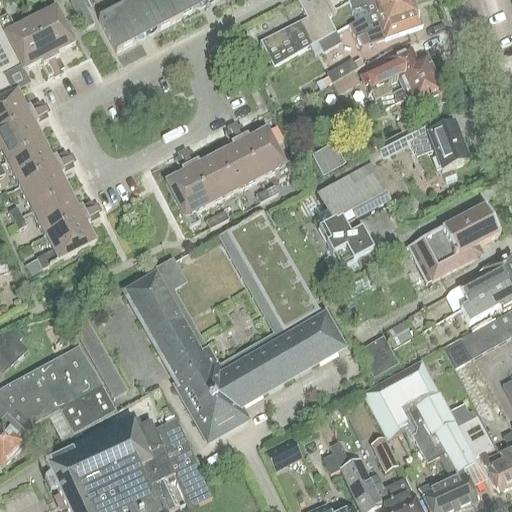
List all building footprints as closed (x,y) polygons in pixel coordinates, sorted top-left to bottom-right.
[(92,29),(80,0),(74,0),(68,2),(81,33),(92,29)] [(137,0),(97,21),(115,55),(219,0),(137,0)] [(273,71),(317,48),(322,56),(341,47),(327,20),(336,15),(327,0),(303,0),(297,4),(306,21),(259,45),(260,45),(273,71)] [(357,24),(411,6),(408,0),(351,0),(347,2),(351,15),(354,25),(357,24)] [(90,1),(83,5),(86,11),(93,8),(90,1)] [(357,24),(354,25),(348,29),(360,51),(422,30),(416,13),(413,14),(411,6),(357,24)] [(28,13),(24,15),(56,77),(61,75),(60,73),(64,71),(56,57),(73,47),(55,11),(33,22),(28,13)] [(0,135),(45,112),(43,108),(42,109),(39,105),(25,113),(16,95),(12,97),(3,80),(20,71),(22,74),(40,65),(47,80),(51,78),(52,79),(56,77),(24,15),(20,17),(25,27),(14,32),(7,18),(0,21),(0,135)] [(425,57),(415,62),(409,50),(384,62),(385,65),(358,78),(363,90),(364,89),(367,95),(369,94),(374,105),(379,103),(390,98),(385,88),(397,82),(402,92),(434,77),(425,57)] [(338,74),(341,80),(351,75),(353,74),(345,58),(331,66),(336,76),(338,74)] [(358,62),(352,66),(356,73),(362,69),(358,62)] [(358,87),(351,75),(341,80),(331,86),(337,98),(358,87)] [(445,99),(434,77),(402,92),(390,98),(379,103),(384,114),(407,104),(412,114),(445,99)] [(325,89),(330,86),(326,79),(321,82),(325,89)] [(48,116),(45,112),(0,135),(0,154),(5,164),(41,145),(33,129),(48,121),(46,117),(48,116)] [(413,133),(374,148),(379,160),(409,147),(415,161),(428,156),(438,179),(468,166),(452,126),(422,138),(423,139),(416,141),(413,133)] [(236,129),(232,131),(259,184),(274,176),(279,185),(290,179),(273,148),(267,135),(266,134),(249,143),(241,128),(237,130),(236,129)] [(276,130),(267,135),(273,148),(283,143),(276,130)] [(210,209),(259,184),(232,131),(228,133),(229,135),(225,137),(232,151),(199,169),(191,154),(187,156),(186,154),(182,157),(210,209)] [(5,164),(18,190),(71,162),(69,158),(67,159),(65,155),(50,163),(41,145),(5,164)] [(343,167),(336,155),(315,167),(322,179),(343,167)] [(200,226),(195,217),(210,209),(182,157),(178,159),(179,160),(175,163),(183,178),(165,187),(189,232),(200,226)] [(332,176),(338,188),(316,199),(326,217),(317,222),(331,249),(327,251),(339,273),(372,254),(361,233),(350,239),(343,226),(351,222),(353,225),(389,206),(364,159),(332,176)] [(71,162),(18,190),(31,214),(67,195),(59,179),(74,171),(72,167),(73,166),(71,162)] [(268,201),(276,197),(272,189),(264,193),(268,201)] [(268,201),(264,193),(253,199),(257,207),(268,201)] [(31,214),(44,240),(97,213),(95,208),(93,209),(91,205),(76,213),(67,195),(31,214)] [(483,209),(442,230),(444,232),(424,243),(406,252),(425,289),(485,258),(480,248),(499,238),(483,209)] [(6,215),(11,224),(19,220),(14,210),(6,215)] [(99,217),(97,213),(44,240),(52,254),(36,263),(37,263),(42,274),(94,247),(85,229),(100,222),(98,217),(99,217)] [(282,334),(318,313),(261,214),(226,235),(282,334)] [(219,227),(226,223),(222,215),(215,219),(219,227)] [(219,227),(215,219),(203,225),(207,233),(219,227)] [(16,233),(24,229),(19,220),(11,224),(16,233)] [(468,310),(511,284),(511,263),(510,259),(478,276),(480,280),(457,292),(468,310)] [(37,263),(25,269),(30,280),(42,274),(37,263)] [(150,286),(125,300),(176,388),(175,389),(208,446),(246,425),(237,409),(340,351),(322,321),(220,379),(207,355),(200,359),(158,287),(178,276),(171,263),(145,278),(150,286)] [(362,280),(344,290),(351,301),(368,291),(362,280)] [(511,309),(511,284),(468,310),(460,315),(465,324),(494,308),(499,317),(511,309)] [(511,339),(511,325),(507,317),(495,324),(506,343),(511,339)] [(495,350),(506,343),(495,324),(483,331),(495,350)] [(401,325),(383,336),(393,351),(410,340),(401,325)] [(483,356),(495,350),(483,331),(471,338),(483,356)] [(0,360),(9,370),(26,355),(18,345),(20,343),(12,334),(0,340),(0,360)] [(470,363),(483,356),(471,338),(459,344),(470,363)] [(397,368),(381,341),(355,356),(371,383),(397,368)] [(459,344),(443,354),(453,373),(470,363),(459,344)] [(0,394),(0,416),(1,416),(11,426),(19,418),(29,428),(58,413),(72,438),(116,415),(78,352),(0,395),(0,394)] [(387,446),(410,433),(427,466),(438,461),(449,481),(441,484),(453,511),(464,511),(477,506),(462,474),(474,468),(476,468),(472,461),(448,416),(439,397),(421,365),(361,398),(387,446)] [(511,383),(501,389),(511,411),(511,383)] [(448,416),(472,461),(492,451),(476,422),(471,424),(463,409),(448,416)] [(22,436),(11,426),(1,416),(0,416),(0,471),(2,473),(24,449),(16,442),(22,436)] [(140,429),(138,423),(44,466),(64,511),(174,511),(179,510),(168,488),(175,484),(187,511),(188,511),(212,501),(175,423),(154,433),(150,424),(140,429)] [(511,436),(502,441),(508,452),(497,457),(511,486),(511,436)] [(263,455),(273,475),(300,462),(290,441),(263,455)] [(397,471),(384,443),(370,449),(382,477),(397,471)] [(329,480),(340,475),(357,511),(389,511),(388,509),(389,508),(383,494),(376,480),(366,484),(357,465),(348,470),(338,447),(329,451),(328,450),(319,454),(323,462),(321,462),(329,480)] [(511,486),(497,457),(480,465),(482,469),(497,498),(511,490),(511,486)] [(425,511),(453,511),(441,484),(418,495),(425,511)] [(388,509),(389,511),(416,511),(403,485),(383,494),(389,508),(388,509)]
